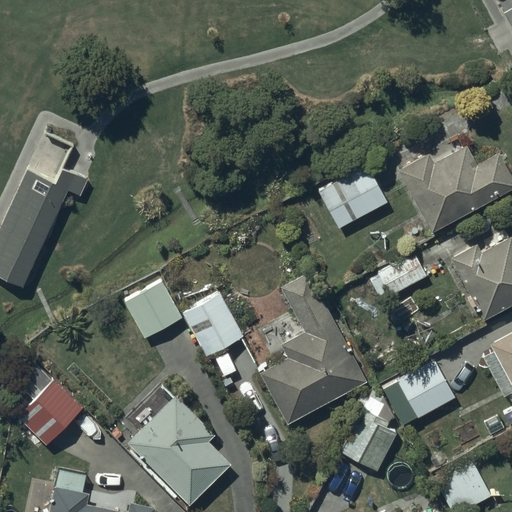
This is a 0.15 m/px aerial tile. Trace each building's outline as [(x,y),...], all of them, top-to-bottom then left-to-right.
[(430,229),(511,182),(511,179),(495,149),(474,161),(464,142),(434,159),(428,150),(396,168),(430,229)] [(336,226),(385,197),(363,160),(314,189),(336,226)] [(54,180),(27,167),(0,224),(0,272),(21,283),(66,187),(79,193),(87,177),(62,165),(54,180)] [(481,317),(511,299),(511,244),(511,243),(511,239),(508,233),(506,234),(503,228),(479,241),(478,239),(448,256),(470,296),(466,298),(469,303),(472,302),(481,317)] [(388,292),(424,272),(412,249),(375,270),(388,292)] [(305,268),(279,282),(303,328),(280,340),(287,353),(258,368),(286,420),(364,379),(305,268)] [(162,278),(124,298),(143,336),(182,315),(162,278)] [(242,334),(218,288),(183,307),(207,353),(242,334)] [(490,348),(480,354),(501,394),(508,390),(511,397),(511,396),(511,326),(486,341),(490,348)] [(416,415),(452,394),(431,356),(380,386),(401,421),(415,413),(416,415)] [(46,443),(85,402),(54,373),(51,376),(33,358),(22,388),(32,398),(16,414),(46,443)] [(189,500),(230,459),(208,437),(213,432),(174,393),(128,440),(189,500)] [(510,421),(503,407),(476,420),(483,435),(510,421)] [(394,433),(358,413),(338,448),(375,468),(394,433)] [(455,511),(490,492),(468,453),(433,473),(454,511),(455,511)] [(152,511),(154,504),(129,499),(127,509),(85,501),(87,490),(81,488),(84,472),(59,467),(56,484),(53,484),(47,511),(152,511)]
